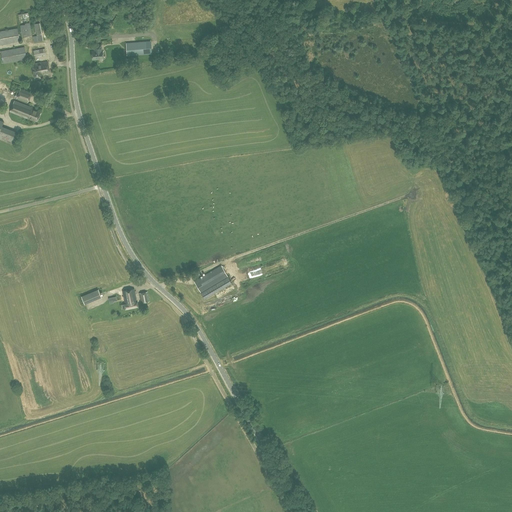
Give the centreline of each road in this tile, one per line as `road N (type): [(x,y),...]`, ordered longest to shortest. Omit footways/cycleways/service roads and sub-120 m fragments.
road 1 (tertiary): [(299,511),(196,325),(130,252),(103,186)]
road 2 (tertiary): [(103,186),(75,100),(62,0)]
